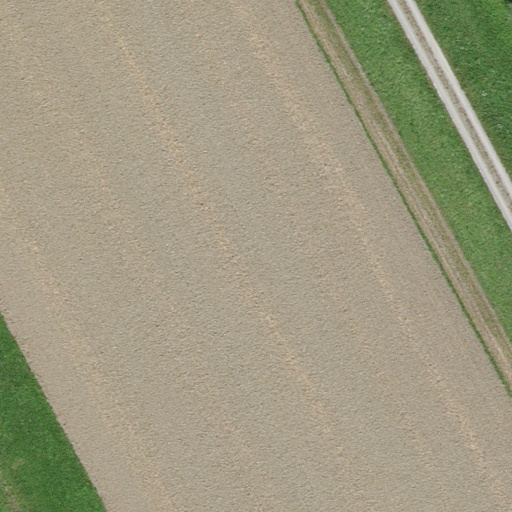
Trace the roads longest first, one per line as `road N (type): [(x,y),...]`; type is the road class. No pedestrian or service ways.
road 1 (track): [(306,0),(511,361)]
road 2 (track): [(395,0),(511,216)]
